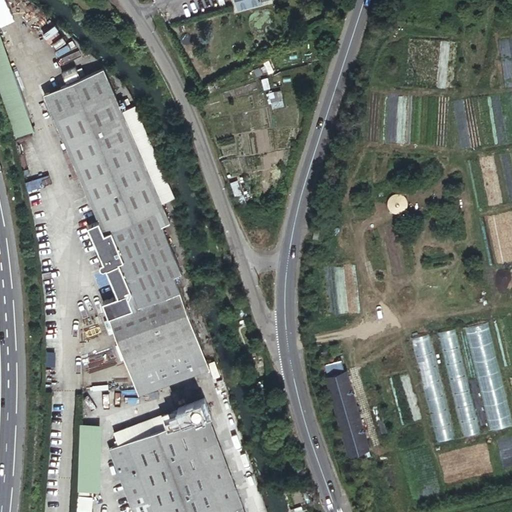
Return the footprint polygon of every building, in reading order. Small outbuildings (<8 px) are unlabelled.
[(0,63),(23,136),(41,130),(2,10),(0,10),(0,63)] [(67,81),(79,76),(75,66),(63,70),(67,81)] [(158,212),(163,210),(110,70),(54,92),(102,219),(112,245),(134,237),(128,223),(158,212)] [(102,219),(91,223),(104,259),(102,265),(108,267),(117,295),(127,291),(173,276),(180,273),(158,212),(128,223),(134,237),(112,245),(102,219)] [(133,306),(178,291),(173,276),(127,291),(133,306)] [(128,374),(198,350),(178,291),(133,306),(127,291),(117,295),(102,300),(128,374)] [(232,309),(237,323),(247,319),(241,305),(232,309)] [(88,336),(105,330),(100,316),(83,322),(88,336)] [(348,453),(369,447),(345,368),(344,369),(336,344),(328,346),(332,358),(318,362),(322,377),(325,376),(348,453)] [(134,390),(204,366),(198,350),(128,374),(134,390)] [(134,390),(136,398),(207,373),(204,366),(134,390)] [(208,416),(219,412),(216,402),(205,406),(208,416)] [(231,511),(201,418),(197,419),(194,410),(178,415),(181,424),(142,437),(165,511),(231,511)] [(231,511),(251,511),(219,412),(208,416),(201,418),(231,511)] [(145,511),(165,511),(142,437),(123,443),(145,511)] [(87,466),(80,465),(78,489),(100,491),(101,466),(87,465),(87,466)] [(92,511),(94,495),(79,494),(77,511),(92,511)]
